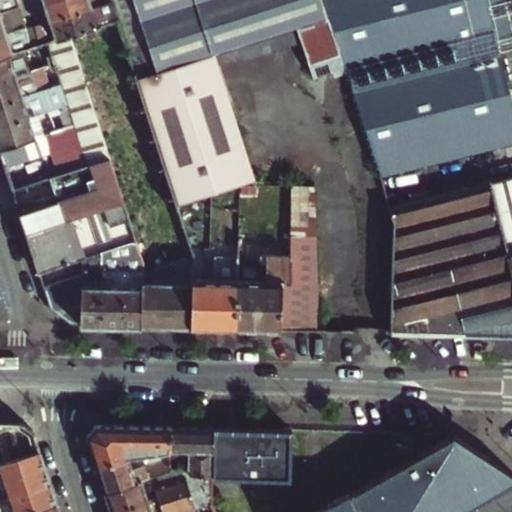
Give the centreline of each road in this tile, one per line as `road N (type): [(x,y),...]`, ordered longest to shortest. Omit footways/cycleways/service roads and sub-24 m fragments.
road 1 (secondary): [(57,373),(305,379)]
road 2 (secondary): [(305,379),(511,404)]
road 3 (secondary): [(511,371),(305,379)]
road 4 (residential): [(82,511),(61,440),(57,373)]
road 5 (residential): [(18,372),(16,305),(0,252)]
